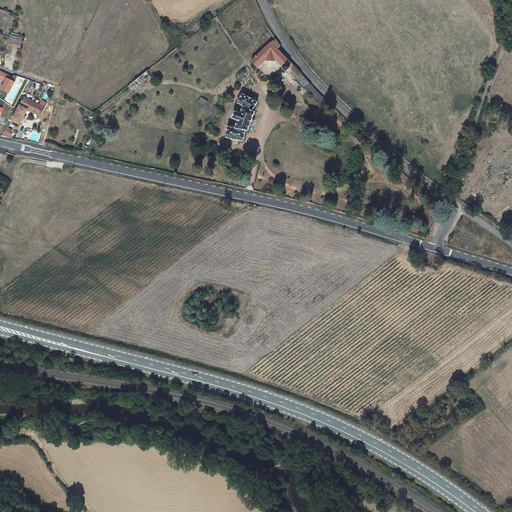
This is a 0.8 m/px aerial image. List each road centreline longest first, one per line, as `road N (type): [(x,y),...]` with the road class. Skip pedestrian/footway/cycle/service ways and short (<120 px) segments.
road 1 (unclassified): [(511,272),(248,195),(0,143)]
road 2 (primary): [(118,358),(345,429),(479,511)]
road 3 (unclassified): [(511,244),(384,151),(286,45),(262,0)]
road 4 (track): [(497,0),(506,43),(449,201)]
road 5 (primary): [(118,358),(0,323)]
road 6 (primary): [(0,332),(118,358)]
